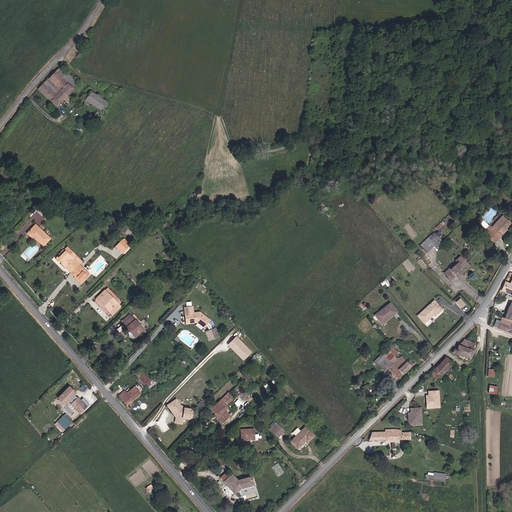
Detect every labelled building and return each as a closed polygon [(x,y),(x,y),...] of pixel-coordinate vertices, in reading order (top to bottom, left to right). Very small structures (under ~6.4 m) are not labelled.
[(67,96),(78,82),(58,66),(35,91),(56,108),(63,102),(67,105),(69,103),(71,105),(74,102),(67,96)] [(108,100),(90,90),(85,99),(96,106),(96,107),(101,110),(108,100)] [(42,217),(35,211),(32,215),(39,221),(42,217)] [(493,242),(506,230),(507,231),(511,226),(511,225),(504,217),(491,228),(490,228),(488,230),(486,229),(483,232),(493,242)] [(48,240),(35,226),(27,232),(35,240),(36,238),(43,245),(48,240)] [(438,243),(431,235),(421,244),(428,252),(438,243)] [(121,259),(127,253),(119,246),(114,253),(121,259)] [(80,281),(87,273),(82,268),(82,267),(78,263),(81,260),(76,255),(73,258),(63,249),(55,258),(58,261),(74,276),(75,275),(80,281)] [(451,270),(449,268),(444,273),(452,281),(456,276),(459,279),(463,275),(460,271),(468,263),(461,256),(455,261),(457,264),(451,270)] [(511,279),(510,283),(506,281),(501,288),(511,296),(511,279)] [(95,298),(104,307),(115,317),(124,308),(118,303),(119,303),(120,301),(106,287),(103,290),(95,298)] [(461,308),(466,304),(462,299),(458,303),(461,308)] [(443,309),(435,300),(418,315),(425,322),(435,314),(436,315),(443,309)] [(374,315),(382,325),(398,311),(390,302),(374,315)] [(499,326),(511,330),(511,303),(509,302),(505,316),(503,315),(499,326)] [(208,319),(199,312),(194,313),(193,307),(185,308),(188,322),(197,321),(203,325),(205,323),(207,325),(208,328),(206,329),(209,337),(217,334),(213,326),(211,327),(209,323),(207,321),(208,319)] [(137,338),(139,336),(145,330),(131,315),(124,323),(130,330),(137,338)] [(251,352),(238,339),(238,338),(235,335),(227,343),(230,346),(243,360),(251,352)] [(458,360),(453,359),(452,363),(470,369),(474,355),(471,353),(472,350),(464,347),(460,353),(458,360)] [(396,358),(395,356),(392,352),(379,364),(384,370),(387,366),(396,358)] [(408,362),(402,355),(395,361),(398,364),(396,366),(399,369),(396,372),(400,377),(414,363),(410,359),(408,362)] [(455,369),(449,363),(438,374),(444,381),(455,369)] [(150,382),(144,377),(146,375),(138,367),(137,369),(133,373),(147,386),(150,382)] [(488,392),(496,394),(498,386),(489,384),(488,392)] [(77,398),(74,394),(75,393),(69,386),(58,397),(64,404),(71,397),(75,401),(71,404),(80,413),(83,410),(84,410),(90,404),(83,398),(81,400),(78,397),(77,398)] [(237,386),(232,391),(228,394),(227,393),(211,409),(208,411),(215,418),(222,425),(230,418),(223,410),(233,400),(232,398),(235,395),(237,396),(242,391),(237,386)] [(129,393),(126,389),(120,394),(128,404),(140,393),(138,391),(136,392),(134,389),(129,393)] [(439,407),(438,391),(431,391),(431,395),(426,396),(427,408),(439,407)] [(174,412),(176,416),(174,418),(174,422),(180,423),(182,418),(187,418),(190,416),(193,410),(188,405),(181,404),(174,397),(164,405),(171,414),(174,412)] [(421,423),(420,407),(412,407),(412,412),(408,412),(408,424),(421,423)] [(64,416),(63,417),(59,421),(65,427),(69,423),(70,422),(64,416)] [(277,436),(283,430),(278,425),(272,431),(277,436)] [(312,435),(305,427),(290,441),(296,447),(304,439),(307,441),(312,435)] [(369,439),(376,440),(400,444),(402,434),(395,433),(394,430),(392,430),(392,428),(387,428),(386,432),(378,431),(374,430),(369,439)] [(255,440),(255,438),(255,429),(241,430),(241,440),(250,440),(255,440)] [(427,471),(426,479),(445,481),(446,473),(427,471)] [(236,480),(231,474),(222,482),(233,493),(239,487),(249,485),(248,481),(251,480),(250,477),(236,480)]
